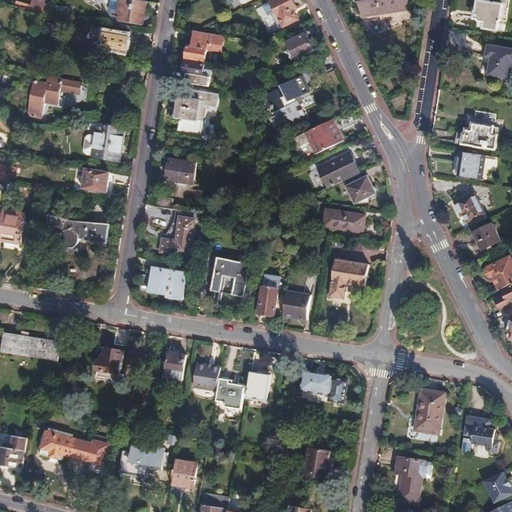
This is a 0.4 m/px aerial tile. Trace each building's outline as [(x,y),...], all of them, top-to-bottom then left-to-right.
[(46,0),(34,0),(33,10),(44,12),(46,0)] [(142,25),(146,2),(141,1),(135,0),(117,0),(116,14),(119,15),(118,21),(142,25)] [(224,0),(230,10),(251,0),(224,0)] [(295,9),(290,0),(272,0),(270,1),(282,28),(295,22),(290,12),(295,9)] [(412,9),(410,0),(359,0),(362,16),(412,9)] [(506,21),(509,0),(472,0),(469,18),(477,20),(476,28),(497,31),(498,22),(500,22),(500,21),(506,21)] [(65,28),(53,26),(48,45),(61,48),(65,28)] [(209,33),(195,31),(192,48),(188,48),(187,58),(205,61),(206,51),(220,53),(222,37),(209,35),(209,33)] [(125,53),(128,36),(104,32),(101,49),(114,51),(114,54),(121,55),(121,52),(125,53)] [(313,52),(305,35),(287,44),(295,60),(313,52)] [(511,49),(493,46),(491,59),(496,60),(493,79),(511,81),(511,49)] [(202,76),(204,65),(185,62),(183,73),(202,76)] [(253,84),(251,94),(261,95),(262,85),(260,85),(261,74),(251,73),(250,83),(253,84)] [(310,90),(303,75),(268,92),(268,102),(273,102),(272,110),(277,108),(295,121),(303,117),(300,110),(296,111),(292,104),(296,102),(294,98),(310,90)] [(81,94),(83,83),(49,77),(48,84),(36,81),(29,116),(42,119),(45,102),(58,104),(61,90),(81,94)] [(130,88),(131,80),(120,78),(119,87),(130,88)] [(203,122),(203,117),(204,109),(204,108),(203,106),(216,108),(218,95),(182,89),(181,98),(179,98),(176,118),(181,119),(181,121),(179,121),(178,131),(180,131),(179,134),(201,137),(204,122),(203,122)] [(243,108),(261,111),(261,106),(243,103),(243,108)] [(499,151),(503,123),(472,117),(470,131),(465,130),(465,135),(460,135),(458,144),(499,151)] [(330,121),(289,141),(294,149),(303,145),(308,147),(312,156),(340,143),(330,121)] [(119,161),(125,128),(98,123),(93,157),(119,161)] [(485,157),(458,152),(456,165),(460,165),(458,176),(481,180),(485,157)] [(327,189),(359,174),(349,153),(316,168),(327,189)] [(193,186),(197,163),(169,159),(165,181),(175,183),(175,184),(177,186),(184,187),(187,185),(193,186)] [(0,164),(0,180),(7,183),(11,167),(0,164)] [(107,194),(109,183),(110,173),(85,169),(82,189),(107,194)] [(258,180),(258,169),(250,169),(250,180),(258,180)] [(375,194),(367,177),(346,187),(353,204),(357,202),(358,204),(367,203),(367,198),(375,194)] [(466,223),(485,214),(475,194),(454,205),(460,217),(463,216),(466,223)] [(155,207),(171,210),(172,200),(157,198),(155,207)] [(3,210),(0,227),(0,238),(6,239),(7,236),(21,238),(25,214),(3,210)] [(334,226),(354,230),(354,228),(361,229),(363,217),(326,211),(324,226),(334,228),(334,226)] [(190,247),(194,221),(175,217),(169,233),(164,232),(161,253),(190,258),(191,247),(190,247)] [(107,224),(105,224),(81,222),(62,220),(58,238),(58,241),(59,244),(61,246),(63,248),(66,249),(69,249),(71,248),(74,247),(76,244),(77,241),(77,238),(104,246),(104,244),(102,244),(105,226),(107,226),(107,224)] [(481,251),(491,247),(489,243),(498,239),(491,224),(472,234),(481,251)] [(487,268),(498,291),(500,290),(511,284),(511,262),(510,257),(487,268)] [(324,296),(325,296),(344,299),(346,285),(365,288),(369,265),(330,259),(324,296)] [(222,275),(234,277),(232,294),(243,296),(247,266),(215,261),(211,291),(220,292),(222,275)] [(182,301),(186,273),(152,268),(151,273),(146,273),(144,287),(149,288),(148,293),(166,296),(166,298),(182,301)] [(274,318),(280,279),(264,277),(258,315),(274,318)] [(511,284),(500,290),(503,296),(494,300),(500,312),(509,307),(508,305),(511,302),(511,284)] [(287,292),(283,317),(307,320),(311,296),(287,292)] [(56,362),(60,342),(3,333),(0,351),(0,352),(13,355),(14,352),(33,355),(33,358),(56,362)] [(118,374),(122,352),(103,349),(102,358),(99,358),(99,361),(96,361),(95,370),(111,373),(111,378),(114,382),(122,383),(123,381),(124,375),(118,374)] [(181,382),(185,356),(177,355),(178,351),(168,350),(165,369),(163,369),(161,378),(181,382)] [(215,391),(219,367),(210,366),(210,368),(206,367),(206,365),(195,363),(192,387),(215,391)] [(269,375),(250,372),(245,397),(266,400),(269,375)] [(331,396),(333,379),(333,376),(304,372),(301,391),(330,395),(331,396)] [(239,410),(243,387),(231,384),(231,381),(219,379),(215,401),(224,403),(224,407),(239,410)] [(347,381),(333,379),(331,396),(330,395),(329,401),(343,404),(347,381)] [(437,434),(443,396),(422,392),(418,412),(420,412),(417,431),(437,434)] [(134,428),(148,431),(150,417),(136,414),(134,428)] [(490,421),(466,416),(463,436),(471,437),(470,444),(484,446),(487,453),(497,454),(498,443),(493,442),(495,430),(489,429),(490,421)] [(60,435),(61,432),(49,429),(48,432),(44,431),(38,453),(60,460),(62,455),(84,461),(89,443),(60,435)] [(10,449),(24,451),(26,439),(12,436),(10,449)] [(197,450),(198,442),(187,439),(186,448),(197,450)] [(0,465),(21,469),(24,451),(10,449),(0,447),(0,449),(0,465)] [(154,448),(153,452),(132,448),(131,453),(127,465),(147,469),(148,465),(160,467),(163,449),(154,448)] [(303,472),(325,475),(329,476),(331,464),(328,463),(329,452),(307,448),(303,472)] [(420,488),(422,477),(424,461),(398,457),(395,473),(402,475),(401,485),(420,488)] [(424,461),(422,477),(427,479),(430,476),(432,467),(428,462),(424,461)] [(195,467),(173,463),(170,486),(191,490),(195,467)] [(503,472),(484,481),(494,504),(511,495),(511,492),(510,488),(511,487),(508,479),(506,479),(503,472)] [(264,480),(272,481),(273,474),(265,473),(264,480)] [(417,504),(420,488),(401,485),(398,501),(417,504)] [(226,511),(229,497),(204,492),(200,511),(226,511)] [(511,511),(511,501),(489,511),(511,511)]
